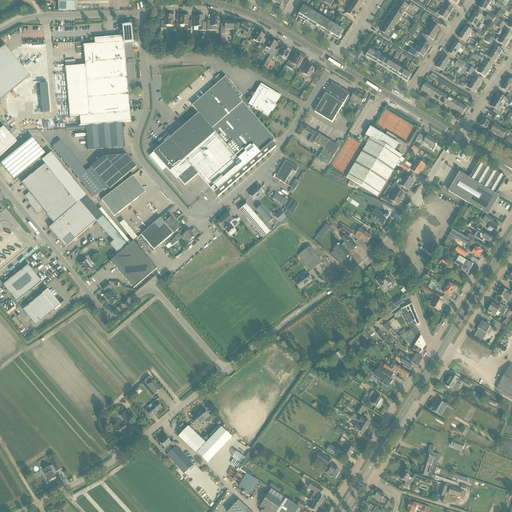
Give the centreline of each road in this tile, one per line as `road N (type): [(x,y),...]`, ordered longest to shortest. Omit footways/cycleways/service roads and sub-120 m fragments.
road 1 (unclassified): [(333,61),(265,167),(210,216),(193,217),(135,152),(145,106),(141,14)]
road 2 (unclassified): [(225,371),(151,288),(115,314),(104,312),(0,185)]
road 3 (unclassified): [(17,511),(113,461),(225,371)]
road 4 (unclassified): [(225,371),(388,241)]
road 5 (residential): [(432,346),(329,511)]
road 6 (residential): [(511,218),(432,346)]
road 7 (residential): [(373,480),(448,355)]
road 8 (tertiary): [(457,137),(333,61)]
road 9 (unclassified): [(0,31),(32,15),(141,14)]
road 10 (primary): [(440,351),(511,235)]
road 11 (unclassified): [(388,241),(457,137)]
road 12 (residential): [(448,355),(511,253)]
